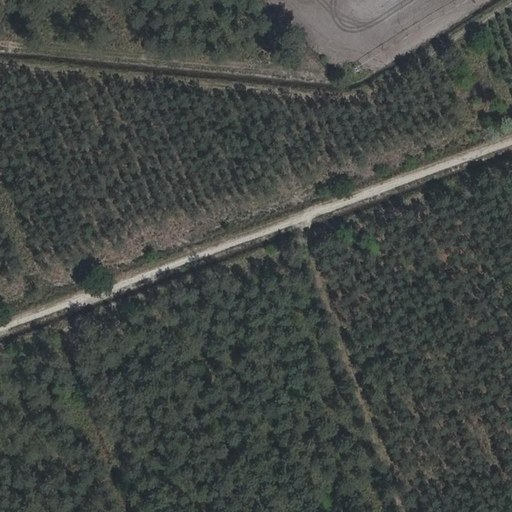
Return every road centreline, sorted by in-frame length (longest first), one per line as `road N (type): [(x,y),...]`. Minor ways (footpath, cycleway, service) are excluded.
road 1 (track): [(0,327),(511,139)]
road 2 (track): [(511,2),(365,93),(340,97),(0,64)]
road 3 (track): [(270,0),(339,66),(332,78),(351,80),(488,0)]
